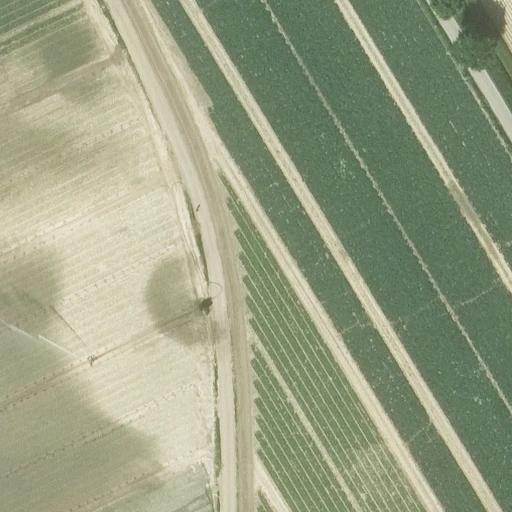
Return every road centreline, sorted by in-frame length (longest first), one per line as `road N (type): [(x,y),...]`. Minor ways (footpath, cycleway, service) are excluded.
road 1 (track): [(111,0),(220,245),(225,511)]
road 2 (unclassified): [(511,121),(439,0)]
